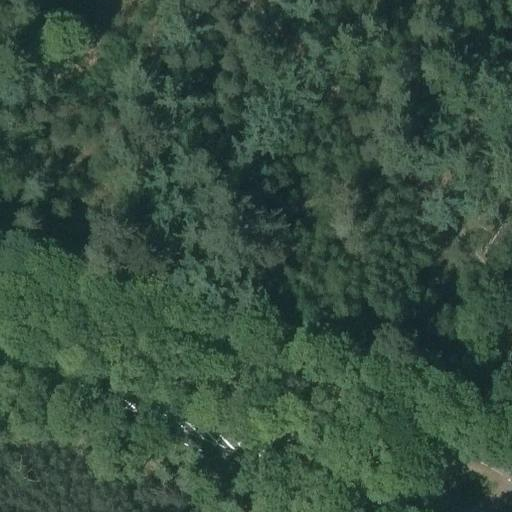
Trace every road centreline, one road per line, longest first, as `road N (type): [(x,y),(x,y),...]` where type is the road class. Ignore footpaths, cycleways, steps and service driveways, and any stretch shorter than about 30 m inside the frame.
road 1 (primary): [(449,511),(0,354)]
road 2 (track): [(511,285),(467,243),(436,193),(399,169),(241,0)]
road 3 (track): [(511,357),(425,502),(397,511)]
